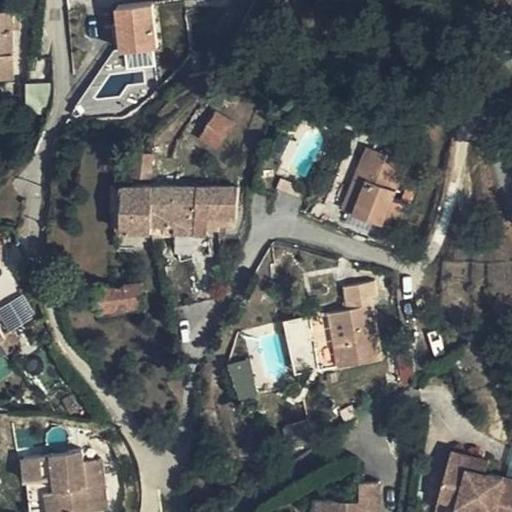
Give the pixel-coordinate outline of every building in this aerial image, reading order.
[(151,8),(113,12),(117,55),(156,52),(151,8)] [(13,10),(0,10),(0,77),(14,77),(13,10)] [(49,83),(37,83),(36,106),(49,106),(49,83)] [(198,108),(206,113),(212,104),(203,99),(198,108)] [(197,127),(206,113),(198,108),(189,121),(197,127)] [(236,120),(219,108),(202,134),(219,145),(236,120)] [(385,150),(410,160),(416,144),(391,135),(385,150)] [(375,218),(385,222),(400,228),(409,204),(408,204),(413,192),(408,189),(403,202),(394,198),(410,160),(385,150),(370,144),(345,206),(351,209),(375,218)] [(136,172),(151,175),(155,153),(139,150),(136,172)] [(127,182),(125,182),(113,182),(112,210),(118,210),(126,210),(127,182)] [(157,183),(127,182),(126,210),(126,229),(154,230),(154,221),(157,183)] [(203,216),(202,183),(157,183),(154,221),(177,222),(177,230),(198,232),(198,215),(203,216)] [(241,183),(202,183),(203,216),(210,216),(212,216),(234,217),(239,217),(241,183)] [(370,231),(375,218),(351,209),(347,221),(370,231)] [(126,229),(126,210),(118,210),(117,229),(126,229)] [(210,216),(203,216),(198,215),(198,232),(210,232),(210,216)] [(233,227),(234,217),(212,216),(213,227),(233,227)] [(385,222),(378,238),(396,244),(402,229),(400,228),(385,222)] [(210,232),(198,232),(177,230),(182,243),(187,250),(212,255),(213,244),(210,232)] [(345,284),(347,299),(375,296),(380,295),(377,279),(345,284)] [(49,315),(38,280),(20,287),(32,322),(49,315)] [(103,307),(148,304),(146,281),(109,284),(101,285),(103,307)] [(347,299),(348,307),(376,303),(375,296),(347,299)] [(348,307),(332,310),(341,362),(384,356),(376,303),(348,307)] [(341,362),(332,310),(312,313),(321,365),(341,362)] [(313,359),(302,317),(284,322),(295,364),(313,359)] [(447,350),(440,329),(430,332),(438,354),(447,350)] [(248,351),(225,354),(231,390),(253,388),(248,351)] [(291,445),(317,439),(311,419),(287,425),(291,445)] [(29,479),(31,479),(56,477),(60,511),(75,511),(106,509),(102,459),(84,460),(84,449),(27,455),(29,479)] [(460,511),(489,511),(500,484),(486,479),(469,474),(473,463),(452,456),(436,503),(460,511)] [(469,474),(486,479),(489,468),(473,463),(469,474)] [(60,511),(56,477),(31,479),(33,511),(60,511)] [(378,511),(379,480),(361,480),(360,501),(321,500),(320,511),(378,511)] [(511,511),(511,487),(500,484),(489,511),(511,511)] [(460,511),(436,503),(433,511),(460,511)]
